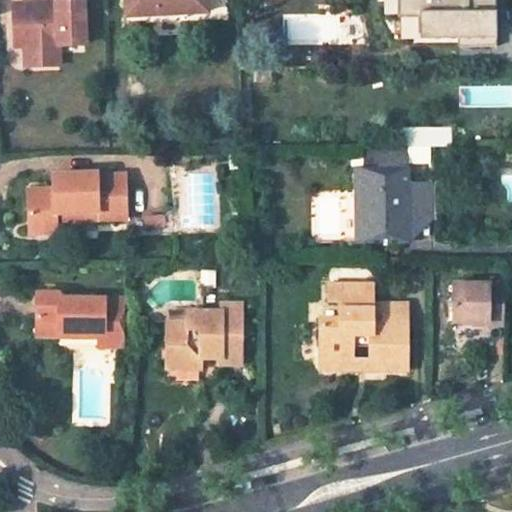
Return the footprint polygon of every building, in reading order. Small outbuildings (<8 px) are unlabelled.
[(85,44),(83,0),(56,0),(56,2),(13,4),(14,23),(24,22),(25,46),(26,56),(60,55),(59,45),(85,44)] [(204,0),(124,0),(126,16),(156,14),(155,9),(174,8),(175,13),(205,12),(204,0)] [(466,35),(466,44),(496,44),(494,0),(464,0),(465,7),(415,8),(416,36),(466,35)] [(15,46),(25,46),(24,22),(14,23),(15,46)] [(60,65),(60,55),(26,56),(26,66),(60,65)] [(453,142),(452,122),(409,123),(410,142),(433,142),(453,142)] [(397,163),(397,145),(358,145),(357,185),(363,186),(364,231),(407,231),(429,231),(428,178),(403,178),(402,163),(397,163)] [(54,217),(97,217),(97,223),(126,223),(126,177),(96,178),(96,173),(51,173),(51,190),(26,191),(26,236),(54,236),(54,224),(54,217)] [(407,231),(364,231),(364,241),(407,241),(407,231)] [(369,369),(386,369),(387,364),(404,364),(405,317),(372,317),(372,304),(373,281),(329,280),(329,308),(345,308),(344,319),(324,319),(324,360),(357,360),(357,348),(370,348),(369,360),(369,369)] [(507,281),(454,281),(454,319),(490,320),(490,322),(506,322),(507,281)] [(56,330),(95,330),(95,343),(120,343),(121,296),(55,297),(55,290),(32,291),(31,337),(55,337),(56,330)] [(221,308),(186,309),(186,319),(167,318),(167,341),(175,341),(175,363),(202,363),(202,353),(222,353),(222,357),(240,357),(241,298),(221,298),(221,308)] [(405,304),(372,304),(372,317),(405,317),(405,304)] [(175,363),(175,341),(167,341),(167,363),(175,363)] [(357,360),(324,360),(324,369),(369,369),(369,360),(357,360)]
